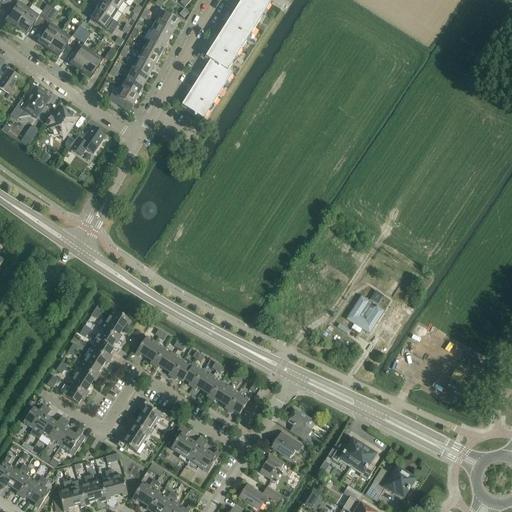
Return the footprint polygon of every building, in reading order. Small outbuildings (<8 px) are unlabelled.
[(118,12),(124,4),(124,3),(118,0),(104,0),(103,2),(118,12)] [(179,0),(182,2),(180,4),(185,8),(192,0),(179,0)] [(204,120),(232,75),(228,72),(270,5),(261,0),(245,0),(207,60),(212,63),(184,108),(204,120)] [(118,12),(103,2),(97,11),(112,21),(118,12)] [(29,11),(18,3),(6,22),(16,29),(29,11)] [(53,10),(47,6),(40,16),(46,19),(53,10)] [(59,13),(53,10),(46,19),(52,23),(59,13)] [(39,18),(29,11),(16,29),(27,36),(39,18)] [(112,21),(97,11),(90,20),(107,32),(114,22),(112,21)] [(174,32),(180,22),(162,12),(156,22),(174,32)] [(174,32),(156,22),(151,31),(153,32),(169,41),(174,32)] [(61,32),(50,25),(38,44),(48,51),(61,32)] [(85,31),(79,27),(73,37),(78,41),(85,31)] [(91,35),(85,31),(78,41),(84,45),(91,35)] [(71,40),(61,32),(48,51),(59,58),(71,40)] [(169,41),(153,32),(148,42),(164,50),(169,41)] [(118,38),(114,44),(120,48),(124,42),(118,38)] [(164,50),(148,42),(143,51),(159,60),(164,50)] [(93,54),(82,47),(70,66),(80,73),(93,54)] [(117,53),(111,49),(105,59),(111,63),(117,53)] [(159,60),(143,51),(138,61),(153,69),(159,60)] [(103,62),(93,54),(80,73),(91,80),(103,62)] [(153,69),(138,61),(132,70),(148,79),(153,69)] [(148,79),(132,70),(127,80),(143,88),(148,79)] [(20,79),(8,71),(4,77),(0,74),(0,89),(9,95),(20,79)] [(143,88),(127,80),(122,89),(138,98),(143,88)] [(122,89),(120,88),(115,97),(111,95),(109,100),(124,111),(127,105),(132,108),(138,98),(122,89)] [(48,98),(37,91),(35,91),(30,98),(25,95),(14,112),(21,117),(22,115),(30,113),(36,117),(35,118),(35,119),(48,100),(48,98)] [(13,97),(9,103),(14,106),(18,100),(13,97)] [(76,119),(73,117),(74,117),(73,115),(72,114),(70,114),(69,115),(64,111),(59,117),(53,113),(42,129),(49,134),(50,133),(63,142),(67,137),(65,136),(76,119)] [(105,137),(92,128),(83,142),(78,138),(70,149),(82,158),(87,151),(93,155),(105,137)] [(75,141),(70,138),(65,145),(70,148),(75,141)] [(36,292),(46,299),(52,290),(42,283),(36,292)] [(362,298),(347,320),(354,325),(351,330),(359,335),(362,330),(370,336),(385,313),(377,308),(368,322),(360,318),(370,303),(362,298)] [(402,326),(399,325),(402,320),(404,321),(406,319),(392,309),(387,317),(386,316),(373,336),(389,346),(402,326)] [(131,323),(114,312),(108,322),(123,331),(126,326),(129,328),(131,323)] [(123,331),(108,322),(102,331),(120,342),(122,338),(120,336),(123,331)] [(120,342),(102,331),(96,340),(98,342),(99,342),(111,350),(115,344),(117,346),(120,342)] [(156,345),(147,339),(136,356),(140,359),(141,356),(147,360),(156,345)] [(111,350),(99,342),(98,342),(93,351),(110,362),(112,358),(110,357),(114,351),(111,350)] [(79,348),(73,345),(70,349),(76,353),(79,348)] [(165,350),(156,345),(147,360),(152,363),(150,365),(154,368),(165,350)] [(76,353),(70,349),(67,353),(73,357),(76,353)] [(174,356),(165,350),(154,368),(158,370),(159,368),(165,371),(174,356)] [(110,362),(93,351),(87,360),(102,370),(105,364),(107,366),(110,362)] [(184,362),(174,356),(165,371),(170,375),(168,377),(173,379),(184,362)] [(102,370),(87,360),(81,369),(98,380),(101,376),(99,375),(102,370)] [(193,368),(184,362),(173,379),(177,382),(178,380),(184,383),(185,381),(193,368)] [(204,372),(194,366),(193,368),(185,381),(190,385),(188,387),(192,389),(204,372)] [(98,380),(81,369),(75,378),(90,388),(94,383),(96,384),(98,380)] [(213,378),(204,372),(192,389),(196,392),(198,390),(203,393),(213,378)] [(90,388),(75,378),(69,387),(86,398),(89,394),(87,393),(90,388)] [(222,384),(213,378),(203,393),(208,396),(207,398),(211,401),(222,384)] [(231,390),(222,384),(211,401),(215,404),(216,401),(221,405),(231,390)] [(86,398),(69,387),(63,396),(78,406),(82,401),(84,402),(86,398)] [(240,395),(231,390),(221,405),(226,408),(225,410),(229,413),(240,395)] [(249,402),(240,395),(229,413),(233,415),(234,413),(240,417),(249,402)] [(161,417),(151,410),(153,407),(141,400),(136,407),(143,411),(140,417),(155,426),(161,417)] [(47,409),(43,406),(39,413),(33,409),(23,425),(33,431),(47,409)] [(33,431),(31,434),(40,440),(42,437),(52,421),(47,418),(51,411),(47,409),(33,431)] [(311,432),(306,428),(311,421),(296,412),(288,424),(296,430),(293,434),(305,442),(311,432)] [(155,426),(140,417),(136,422),(130,418),(127,422),(149,436),(155,426)] [(65,420),(62,418),(57,425),(52,421),(42,437),(51,442),(65,420)] [(70,433),(65,430),(69,423),(65,420),(51,442),(60,448),(70,433)] [(149,436),(127,422),(125,426),(131,430),(128,435),(143,445),(149,436)] [(190,441),(185,438),(189,432),(181,427),(174,438),(178,440),(171,451),(180,457),(190,441)] [(70,433),(60,448),(74,457),(85,440),(81,437),(84,432),(79,429),(75,436),(70,433)] [(143,445),(128,435),(124,440),(118,436),(113,444),(124,451),(126,448),(137,454),(143,445)] [(302,446),(286,436),(282,442),(278,439),(271,449),(289,460),(293,453),(296,455),(302,446)] [(204,441),(200,438),(195,445),(190,441),(180,457),(190,463),(204,441)] [(209,453),(203,450),(207,443),(204,441),(190,463),(199,468),(209,453)] [(370,452),(357,443),(356,445),(352,442),(346,451),(340,446),(331,460),(338,464),(340,462),(361,475),(359,478),(367,482),(375,469),(368,465),(374,456),(369,453),(370,452)] [(37,450),(34,455),(40,458),(43,454),(37,450)] [(226,455),(218,450),(214,456),(209,453),(199,468),(208,475),(215,464),(218,467),(226,455)] [(285,465),(268,454),(262,464),(265,466),(260,474),(277,485),(284,475),(280,472),(285,465)] [(13,469),(8,466),(12,459),(8,456),(0,468),(0,485),(2,486),(13,469)] [(26,468),(23,466),(19,473),(13,469),(2,486),(6,489),(7,487),(12,490),(26,468)] [(31,481),(26,477),(30,470),(26,468),(12,490),(18,493),(16,496),(20,498),(31,481)] [(409,490),(408,489),(413,481),(396,470),(392,477),(381,470),(365,496),(376,504),(385,489),(394,494),(395,493),(404,499),(409,490)] [(127,497),(122,477),(115,479),(113,471),(109,472),(116,497),(122,495),(123,498),(127,497)] [(86,486),(80,488),(85,508),(90,507),(89,504),(95,502),(88,478),(86,472),(82,473),(84,479),(86,486)] [(116,497),(109,472),(105,473),(107,481),(100,482),(106,503),(111,501),(110,499),(116,497)] [(92,476),(88,478),(95,502),(101,501),(102,504),(106,503),(100,482),(94,484),(92,476)] [(45,480),(41,477),(37,484),(31,481),(20,498),(24,501),(26,498),(31,502),(45,480)] [(50,493),(44,489),(48,482),(45,480),(31,502),(35,505),(34,507),(39,510),(50,493)] [(157,483),(153,481),(149,487),(143,484),(131,501),(136,504),(137,502),(143,505),(157,483)] [(80,488),(79,484),(78,482),(71,484),(71,482),(67,483),(74,508),(80,506),(81,509),(85,508),(80,488)] [(74,508),(67,483),(63,484),(65,492),(58,494),(63,511),(69,511),(68,509),(74,508)] [(150,511),(162,495),(156,492),(160,485),(157,483),(143,505),(147,508),(146,511),(148,511),(150,511)] [(266,499),(247,487),(239,498),(258,511),(266,499)] [(281,497),(267,488),(263,494),(277,503),(281,497)] [(348,488),(343,495),(349,499),(342,510),(345,511),(371,511),(355,501),(359,495),(348,488)] [(163,511),(175,494),(171,492),(167,499),(162,495),(150,511),(163,511)] [(175,494),(163,511),(176,511),(179,507),(174,503),(178,497),(175,494)]
